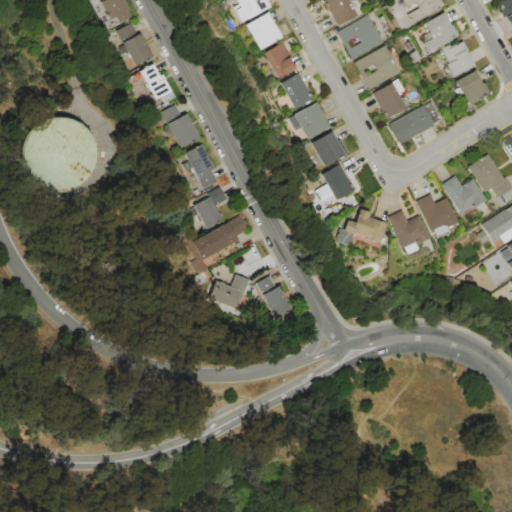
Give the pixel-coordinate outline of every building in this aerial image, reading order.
[(98,0),(121,0),(127,9),(127,10),(130,16),(119,23),(115,16),(109,19),(98,0)] [(265,0),(269,6),(246,20),(234,0),(265,0)] [(336,25),(322,1),(323,0),(345,0),(354,15),(336,25)] [(437,0),(441,7),(411,24),(406,15),(418,8),(414,2),(405,7),(400,0),(437,0)] [(501,0),(511,0),(511,29),(499,8),(501,7),(498,2),(501,0)] [(243,25),(265,12),(280,37),(258,50),(243,25)] [(442,12),(450,26),(451,25),(457,36),(428,53),(422,43),(431,37),(423,23),(442,12)] [(351,59),(335,32),(365,15),(381,42),(351,59)] [(115,31),(130,22),(137,34),(139,33),(153,56),(136,66),(115,31)] [(460,41),(466,51),(465,52),(472,65),(453,77),(445,64),(447,63),(441,52),(460,41)] [(281,42),(296,68),(276,80),(261,54),(281,42)] [(398,72),(368,90),(351,62),(382,45),(398,72)] [(152,64),(159,76),(160,75),(174,98),(164,103),(160,96),(155,99),(138,71),(152,64)] [(473,70),(487,94),(470,104),(464,95),(463,95),(455,81),(473,70)] [(278,83),(296,73),(311,98),(293,109),(278,83)] [(403,108),(385,119),(370,94),(395,79),(403,92),(396,96),(403,108)] [(315,102),(329,127),(306,141),(299,127),(294,130),(287,118),(315,102)] [(181,150),(171,133),(166,136),(162,127),(167,124),(160,112),(174,104),(180,116),(185,113),(198,138),(189,143),(190,145),(181,150)] [(397,144),(386,125),(420,105),(431,124),(397,144)] [(63,117),(75,122),(85,131),(91,142),(92,155),(89,168),(82,179),(72,187),(59,190),(46,190),(34,185),(25,176),(19,164),(17,151),(20,139),(27,128),(38,120),(50,116),(63,117)] [(309,142),(329,131),(334,140),(336,139),(344,153),(323,166),(309,142)] [(183,153),(200,144),(212,168),(209,170),(215,181),(202,188),(191,168),(185,171),(181,164),(187,161),(183,153)] [(485,154),(501,178),(504,176),(511,189),(511,196),(499,205),(488,188),(483,191),(466,166),(485,154)] [(338,164),(352,188),(333,199),(331,194),(321,200),(315,190),(325,184),(319,175),(338,164)] [(440,185),(453,176),(459,186),(470,179),(484,199),(472,207),(471,205),(459,213),(440,185)] [(192,205),(208,196),(206,193),(218,187),(225,199),(213,205),(221,219),(204,228),(192,205)] [(414,201),(428,194),(432,203),(445,197),(456,221),(445,227),(446,230),(434,236),(432,231),(429,232),(414,201)] [(479,225),(511,202),(511,236),(495,248),(479,225)] [(333,240),(338,227),(342,229),(345,219),(352,222),(357,208),(368,213),(367,216),(385,224),(377,243),(352,233),(347,245),(333,240)] [(386,217),(400,210),(405,221),(417,215),(428,238),(414,245),(416,249),(405,254),(402,247),(401,248),(386,217)] [(191,242),(238,215),(246,229),(235,236),(237,239),(201,260),(191,242)] [(511,242),(511,272),(498,252),(511,242)] [(208,298),(215,281),(230,287),(235,274),(248,280),(238,305),(234,303),(232,308),(208,298)] [(254,283),(268,276),(274,287),(277,286),(290,308),(273,318),(254,283)]
